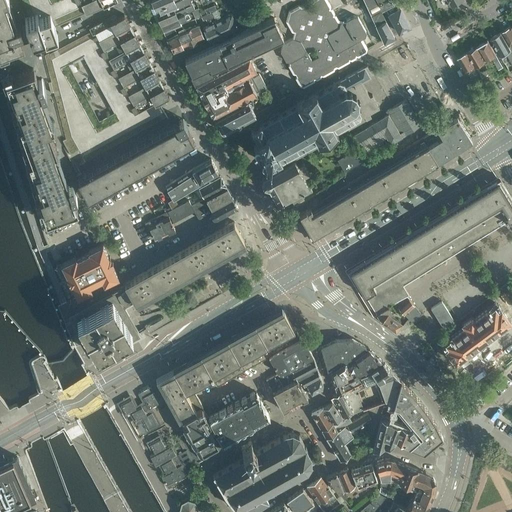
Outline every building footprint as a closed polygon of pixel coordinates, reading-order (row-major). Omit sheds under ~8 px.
[(0,0),(0,52),(24,43),(20,31),(15,32),(14,30),(22,27),(20,22),(16,23),(11,10),(12,9),(8,0),(0,0)] [(56,30),(55,28),(103,6),(116,0),(18,0),(25,18),(32,38),(56,30)] [(151,0),(152,0),(155,8),(156,8),(158,13),(158,15),(157,15),(157,16),(192,1),(190,0),(151,0)] [(358,16),(354,15),(346,19),(347,22),(343,21),(340,23),(336,15),(334,15),(335,13),(332,8),(330,8),(331,6),(327,0),(312,0),(312,2),(308,1),(301,6),(298,5),(289,10),(286,21),(292,31),(295,32),(294,38),(292,38),(283,43),(280,51),(286,61),(289,62),(288,65),(293,73),(296,74),(295,78),(300,86),(304,87),(314,81),(315,79),(317,80),(321,77),(322,75),(324,76),(334,70),(335,68),(337,67),(339,67),(349,61),(350,60),(352,60),(356,58),(356,56),(358,56),(366,52),(367,48),(361,37),(365,35),(366,31),(358,16)] [(380,10),(385,8),(397,1),(396,0),(364,0),(371,15),(380,10)] [(160,24),(161,23),(188,12),(195,9),(192,1),(157,16),(160,24)] [(410,26),(397,1),(385,8),(399,32),(400,32),(402,32),(405,30),(406,28),(410,26)] [(219,37),(208,13),(207,13),(205,9),(200,11),(204,20),(206,19),(209,25),(203,28),(210,42),(219,37)] [(222,19),(217,9),(216,9),(209,12),(208,13),(219,37),(229,33),(222,19)] [(380,10),(371,15),(374,21),(384,42),(394,36),(380,10)] [(165,31),(174,27),(178,25),(176,21),(177,20),(178,21),(189,16),(188,12),(161,23),(165,31)] [(115,31),(99,40),(98,38),(96,34),(93,36),(89,28),(41,54),(51,93),(63,140),(66,147),(64,148),(64,147),(63,147),(76,170),(169,119),(159,101),(169,95),(124,14),(110,22),(115,31)] [(231,14),(222,19),(229,33),(238,29),(231,14)] [(192,73),(196,81),(214,72),(213,71),(217,69),(218,70),(229,64),(228,62),(283,36),(274,16),(185,58),(192,73)] [(198,23),(183,30),(189,44),(189,45),(197,42),(197,41),(204,38),(198,23)] [(510,47),(511,45),(511,25),(501,32),(510,47)] [(174,27),(165,31),(164,32),(164,33),(166,36),(166,37),(176,32),(174,27)] [(189,44),(183,30),(172,36),(167,38),(173,51),(180,48),(180,49),(189,44)] [(507,53),(511,62),(511,50),(510,47),(501,32),(491,38),(501,56),(507,53)] [(488,40),(478,45),(487,60),(492,57),(499,69),(504,66),(488,40)] [(478,46),(468,52),(476,66),(487,60),(478,45),(478,46)] [(476,66),(468,52),(457,58),(465,72),(476,66)] [(249,79),(247,73),(256,69),(249,56),(240,61),(239,61),(231,66),(231,65),(230,66),(196,84),(202,95),(201,96),(206,104),(206,103),(213,115),(241,100),(251,95),(250,95),(256,91),(266,85),(259,73),(249,79)] [(368,74),(371,72),(367,65),(365,66),(364,66),(364,67),(339,80),(338,81),(339,81),(335,83),(334,82),(333,82),(334,84),(325,88),(325,87),(323,87),(324,88),(315,92),(314,93),(298,102),(297,102),(297,103),(296,103),(297,104),(289,108),(288,107),(287,108),(288,109),(280,114),(279,112),(278,113),(270,118),(268,118),(269,120),(261,124),(260,123),(259,124),(260,125),(253,129),(252,128),(251,128),(251,130),(250,134),(250,135),(252,138),(252,139),(256,140),(254,141),(253,143),(254,146),(253,146),(252,147),(252,148),(253,148),(258,157),(261,155),(262,158),(264,159),(267,157),(272,166),(278,164),(280,168),(263,177),(262,182),(265,187),(269,188),(277,202),(290,195),(294,203),(303,197),(303,196),(312,191),(308,184),(304,177),(310,174),(304,164),(299,166),(295,160),(344,132),(348,130),(371,117),(371,116),(369,112),(378,107),(379,107),(379,106),(372,95),(372,94),(371,95),(370,96),(369,95),(373,93),(369,86),(365,88),(361,81),(369,76),(369,77),(370,76),(368,74)] [(483,77),(485,82),(486,83),(496,77),(497,77),(492,69),(491,67),(481,73),(483,77)] [(6,78),(18,117),(20,124),(19,124),(20,125),(32,158),(28,159),(29,160),(41,193),(37,194),(37,195),(38,195),(46,218),(49,217),(74,208),(77,207),(73,195),(76,193),(75,189),(72,181),(67,182),(68,184),(65,185),(53,151),(57,150),(56,149),(52,139),(53,139),(52,138),(48,128),(51,127),(51,126),(50,126),(38,92),(41,91),(41,93),(46,91),(43,83),(42,79),(38,80),(37,80),(33,68),(30,69),(9,77),(6,78)] [(485,82),(483,77),(475,82),(478,86),(485,82)] [(268,91),(274,104),(280,101),(274,88),(268,91)] [(353,134),(360,146),(361,145),(363,150),(366,148),(368,150),(383,141),(381,139),(386,136),(390,143),(405,134),(420,124),(406,99),(386,111),(388,113),(353,134)] [(214,119),(221,130),(222,131),(223,131),(224,131),(255,114),(248,101),(214,118),(214,119)] [(310,234),(476,145),(460,115),(438,127),(442,135),(428,143),(426,139),(323,194),(326,200),(299,214),(310,234)] [(176,126),(78,180),(89,201),(195,143),(187,128),(188,128),(183,119),(174,123),(176,126)] [(354,150),(348,154),(355,165),(360,162),(354,150)] [(348,154),(343,157),(350,168),(355,165),(348,154)] [(350,168),(343,157),(338,160),(345,171),(350,168)] [(166,186),(173,199),(188,189),(200,182),(203,179),(218,170),(211,158),(210,159),(192,169),(166,186)] [(199,186),(203,195),(204,197),(227,186),(220,175),(199,186)] [(511,197),(503,181),(346,264),(372,314),(380,309),(391,330),(402,324),(391,303),(410,293),(403,279),(511,221),(511,197)] [(206,197),(191,205),(194,211),(198,218),(210,212),(212,211),(211,208),(211,207),(232,196),(227,186),(206,197)] [(232,196),(211,207),(211,208),(212,211),(210,212),(214,218),(217,218),(235,208),(238,206),(232,196)] [(189,200),(184,203),(189,214),(194,211),(191,205),(189,200)] [(184,203),(178,206),(184,217),(189,214),(184,203)] [(178,206),(173,208),(179,219),(184,217),(178,206)] [(179,219),(173,208),(168,211),(174,222),(179,219)] [(167,212),(156,217),(165,235),(175,230),(167,212)] [(156,217),(145,223),(147,227),(149,226),(155,240),(165,235),(156,217)] [(126,289),(127,290),(129,290),(135,301),(245,240),(234,221),(124,283),(127,288),(126,289)] [(109,256),(103,244),(89,250),(89,252),(77,258),(76,257),(62,264),(68,276),(67,277),(71,283),(77,296),(92,289),(89,285),(102,279),(104,283),(118,276),(112,263),(113,263),(113,262),(111,261),(110,262),(108,259),(110,258),(110,257),(110,256),(109,256)] [(129,290),(127,290),(117,296),(97,307),(96,306),(93,308),(94,309),(76,319),(77,319),(72,322),(94,363),(121,348),(142,336),(125,307),(135,301),(129,290)] [(422,329),(431,322),(410,296),(399,305),(413,323),(401,332),(413,347),(427,336),(422,329)] [(431,308),(444,328),(454,321),(441,301),(431,308)] [(489,307),(474,319),(472,316),(462,323),(464,326),(448,337),(450,340),(443,345),(455,362),(511,321),(498,304),(490,309),(489,307)] [(150,337),(173,317),(164,307),(151,318),(155,322),(145,331),(150,337)] [(283,310),(255,325),(271,354),(299,338),(283,310)] [(426,334),(436,329),(432,324),(423,329),(426,334)] [(255,325),(228,340),(244,369),(268,355),(271,354),(255,325)] [(335,338),(320,345),(327,370),(338,362),(338,365),(344,361),(353,355),(354,357),(355,357),(356,356),(368,347),(366,346),(359,341),(355,339),(352,337),(335,338)] [(299,338),(271,354),(268,355),(278,373),(282,374),(283,374),(292,369),(303,363),(314,357),(308,346),(307,347),(306,345),(303,344),(299,338)] [(228,340),(201,356),(214,378),(217,384),(244,369),(228,340)] [(359,360),(350,366),(356,375),(360,373),(360,374),(368,369),(370,371),(372,370),(384,362),(378,356),(374,352),(368,347),(356,356),(359,360)] [(338,365),(331,370),(336,383),(333,384),(336,394),(345,389),(347,393),(355,389),(362,385),(366,383),(361,374),(360,374),(360,373),(356,375),(350,366),(359,360),(356,356),(355,357),(354,357),(353,355),(344,361),(338,365)] [(201,356),(181,367),(194,389),(214,378),(201,356)] [(320,376),(314,357),(303,363),(292,369),(298,380),(300,378),(304,384),(320,376)] [(372,370),(378,378),(391,373),(392,370),(384,362),(372,370)] [(160,379),(181,417),(203,405),(194,389),(181,367),(160,379)] [(298,380),(292,369),(283,374),(286,380),(288,382),(285,384),(281,378),(278,379),(278,378),(276,374),(266,379),(272,390),(283,410),(307,397),(300,382),(299,383),(298,380)] [(334,401),(343,415),(355,409),(390,396),(387,406),(392,407),(400,378),(392,370),(391,373),(378,378),(366,383),(362,385),(355,389),(347,393),(345,389),(336,394),(333,395),(332,398),(334,401)] [(361,374),(366,383),(378,378),(372,370),(370,371),(368,372),(361,374)] [(322,380),(320,376),(304,384),(308,391),(310,390),(311,392),(321,387),(322,383),(322,380)] [(400,378),(392,407),(387,406),(383,406),(379,421),(372,447),(373,447),(394,442),(395,439),(403,442),(404,441),(408,443),(408,444),(423,450),(442,434),(435,421),(436,421),(430,412),(423,402),(415,392),(400,378)] [(153,391),(148,394),(143,397),(149,408),(159,402),(153,391)] [(208,418),(221,443),(222,443),(232,437),(239,433),(240,433),(244,430),(247,429),(249,428),(253,425),(254,425),(256,424),(260,421),(264,419),(268,417),(269,416),(264,406),(263,404),(261,401),(256,391),(240,400),(238,401),(234,403),(233,403),(233,404),(230,406),(226,408),(225,408),(222,410),(221,410),(219,412),(218,412),(214,414),(212,415),(208,418)] [(337,430),(326,436),(340,459),(351,452),(344,442),(348,440),(349,440),(351,439),(351,438),(353,437),(350,431),(372,419),(379,421),(383,406),(387,406),(390,396),(355,409),(343,415),(332,421),(337,430)] [(126,414),(131,411),(136,408),(136,407),(131,397),(120,403),(126,414)] [(332,401),(323,406),(332,421),(343,415),(334,401),(332,402),(332,401)] [(136,421),(141,418),(147,415),(147,414),(141,404),(136,407),(136,408),(131,411),(136,421)] [(208,418),(201,406),(181,417),(185,423),(182,424),(185,430),(175,436),(191,464),(215,451),(213,448),(221,443),(208,418)] [(312,413),(326,436),(337,430),(332,421),(323,406),(312,413)] [(141,418),(147,428),(158,422),(152,412),(147,414),(147,415),(141,418)] [(307,473),(309,472),(307,469),(310,465),(312,465),(313,463),(314,463),(314,457),(312,457),(312,454),(309,455),(305,447),(308,446),(307,444),(304,445),(299,436),(301,434),(299,432),(297,434),(293,432),(293,429),(291,430),(291,431),(286,432),(286,430),(284,431),(284,433),(277,438),(276,436),(274,437),(275,439),(268,443),(266,441),(265,442),(266,444),(256,449),(251,441),(241,447),(246,455),(236,461),(234,459),(233,460),(234,462),(226,467),(224,465),(223,466),(224,468),(215,472),(214,471),(212,472),(214,474),(213,474),(214,476),(215,476),(225,492),(236,507),(236,508),(237,509),(238,509),(239,511),(240,510),(241,511),(252,511),(274,496),(272,492),(274,491),(272,489),(279,485),(280,487),(282,486),(281,484),(287,481),(288,483),(290,482),(289,480),(293,477),(295,479),(296,478),(295,476),(299,474),(300,476),(303,475),(301,473),(306,470),(307,473)] [(149,443),(155,453),(165,447),(160,437),(149,443)] [(156,466),(159,464),(176,455),(170,444),(165,447),(155,453),(150,455),(156,466)] [(0,510),(1,510),(2,511),(12,507),(11,505),(30,497),(30,495),(35,493),(18,455),(8,459),(3,461),(0,462),(0,510)] [(159,464),(164,474),(182,464),(176,455),(159,464)] [(384,459),(375,462),(381,478),(380,481),(389,481),(390,478),(390,477),(392,459),(391,459),(390,459),(386,459),(384,459)] [(392,459),(390,477),(399,481),(405,464),(392,459)] [(371,463),(351,469),(358,486),(377,479),(372,463),(371,463)] [(182,464),(164,474),(161,475),(167,486),(187,474),(182,464)] [(405,464),(399,481),(411,486),(413,482),(418,469),(405,464)] [(348,467),(336,472),(343,489),(355,485),(348,467)] [(413,482),(435,490),(436,482),(433,476),(425,472),(418,469),(413,482)] [(339,493),(345,500),(347,497),(344,491),(343,489),(336,472),(326,476),(334,487),(339,493)] [(318,503),(323,510),(337,500),(321,476),(306,486),(319,503),(318,503)] [(408,494),(429,503),(435,490),(413,482),(411,486),(410,488),(408,494)] [(403,494),(399,504),(403,506),(408,494),(410,488),(407,487),(403,494)] [(303,488),(295,494),(307,510),(314,505),(303,488)] [(392,498),(391,500),(399,504),(403,494),(395,490),(393,494),(392,498)] [(295,494),(287,499),(296,511),(303,511),(307,510),(295,494)] [(374,499),(393,511),(414,511),(403,506),(399,504),(391,500),(380,494),(374,499)] [(403,506),(414,511),(425,511),(429,503),(408,494),(403,506)] [(197,505),(194,501),(194,500),(188,498),(182,502),(180,508),(182,511),(195,511),(197,506),(197,505)] [(367,505),(376,511),(393,511),(374,499),(367,505)] [(291,511),(294,509),(288,501),(285,503),(284,501),(268,511),(291,511)]
